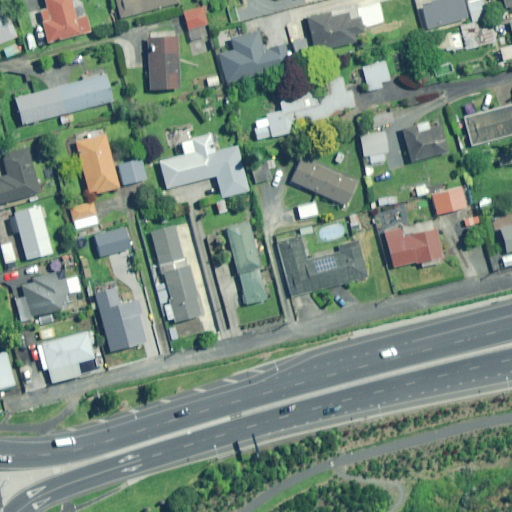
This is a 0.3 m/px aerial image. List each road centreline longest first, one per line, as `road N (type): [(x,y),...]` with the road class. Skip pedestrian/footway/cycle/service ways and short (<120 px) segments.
road 1 (trunk): [(0,455),(81,448),(511,329)]
road 2 (residential): [(511,279),(4,404)]
road 3 (trunk): [(511,362),(167,452),(52,490),(18,511)]
